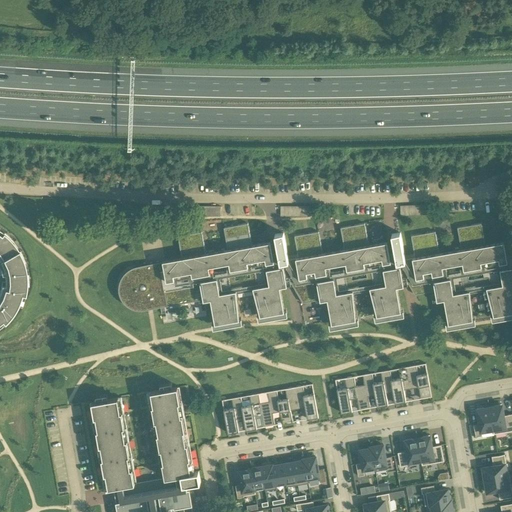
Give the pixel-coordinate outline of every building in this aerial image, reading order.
[(401,214),(428,213),(428,203),(400,204),(401,214)] [(220,216),(220,204),(201,205),(201,216),(220,216)] [(280,204),(280,215),(312,215),(312,204),(280,204)] [(182,258),(139,266),(138,266),(136,267),(134,268),(132,269),(130,270),(128,272),(127,273),(125,275),(124,277),(123,279),(123,281),(122,284),(122,286),(122,288),(122,290),(123,293),(124,295),(124,297),(126,299),(127,301),(128,302),(130,304),(132,305),(134,306),(136,307),(138,308),(140,308),(143,308),(145,308),(147,308),(152,307),(152,309),(204,300),(205,300),(205,296),(211,295),(215,321),(238,317),(236,294),(255,290),(260,313),(283,309),(279,286),(292,284),(303,303),(321,299),(322,299),(322,296),(328,295),(332,321),(355,317),(353,294),(371,290),(377,313),(400,309),(396,286),(409,284),(415,294),(436,290),(437,297),(444,295),(449,321),(472,317),(469,293),(488,290),(494,313),(511,309),(511,280),(510,267),(506,268),(505,262),(508,261),(504,242),(485,245),(481,223),(457,227),(462,252),(440,256),(435,231),(411,236),(415,258),(405,260),(400,233),(392,234),(395,255),(390,256),(387,242),(369,246),(365,223),(341,227),(345,252),(323,256),(319,231),(295,236),(298,256),(288,258),(283,231),(275,232),(279,255),(273,256),(271,242),(252,246),(248,223),(224,228),(228,252),(206,256),(202,231),(178,236),(182,258)] [(0,325),(3,323),(9,317),(14,310),(18,302),(21,293),(24,294),(26,284),(26,273),(24,262),(21,253),(16,246),(10,239),(2,232),(0,230),(0,325)] [(416,365),(407,366),(411,388),(419,387),(421,398),(432,396),(427,373),(418,374),(416,365)] [(392,379),(391,379),(393,391),(395,403),(406,401),(404,389),(411,388),(407,366),(399,368),(400,377),(392,379)] [(374,382),(373,382),(375,395),(377,406),(388,404),(386,392),(393,391),(391,379),(392,379),(390,370),(381,371),(382,381),(374,382)] [(356,385),(355,386),(358,398),(357,398),(359,409),(370,407),(368,396),(375,395),(373,382),(374,382),(372,373),(363,374),(364,384),(356,385)] [(347,387),(337,389),(341,413),(352,411),(350,399),(357,398),(358,398),(355,386),(356,385),(354,376),(345,378),(347,387)] [(303,385),(294,387),(298,408),(305,407),(307,419),(318,417),(314,393),(305,395),(303,385)] [(175,508),(193,505),(190,489),(189,484),(201,482),(199,471),(195,472),(179,387),(148,392),(148,393),(163,477),(136,482),(121,398),(121,397),(90,403),(105,489),(106,489),(113,487),(117,511),(172,511),(171,507),(174,506),(175,508)] [(278,399),(280,411),(280,412),(282,423),(293,421),(291,410),(298,408),(294,387),(285,388),(287,398),(278,399)] [(260,403),(262,415),(264,427),(275,425),(273,413),(280,412),(280,411),(278,399),(277,390),(267,392),(269,401),(260,403)] [(242,406),(244,418),(246,430),(257,428),(255,416),(262,415),(260,403),(259,393),(249,395),(251,404),(242,406)] [(233,407),(224,409),(228,433),(239,431),(237,419),(244,418),(242,406),(241,396),(232,398),(233,407)] [(495,406),(489,407),(493,429),(494,434),(511,430),(511,413),(504,415),(501,403),(494,405),(495,406)] [(480,423),(474,424),(476,437),(482,435),(481,431),(493,429),(489,407),(484,408),(484,407),(477,408),(480,423)] [(423,437),(417,438),(422,462),(422,465),(444,461),(441,445),(432,446),(430,434),(423,436),(423,437)] [(407,451),(398,452),(400,466),(422,462),(417,438),(412,439),(412,438),(405,439),(407,451)] [(383,444),(371,446),(371,447),(376,471),(377,470),(387,469),(387,470),(394,468),(391,456),(385,457),(383,444)] [(362,463),(356,464),(359,479),(365,478),(365,474),(367,474),(376,472),(376,471),(371,447),(360,449),(362,463)] [(493,465),(482,467),(483,474),(484,474),(485,480),(510,475),(507,463),(506,463),(505,454),(492,456),(493,465)] [(315,456),(303,458),(303,460),(304,459),(308,481),(319,479),(320,482),(326,481),(324,468),(318,469),(315,456)] [(303,460),(293,461),(297,485),(309,483),(308,481),(304,459),(303,460)] [(293,461),(283,463),(286,482),(285,482),(286,487),(297,485),(293,461)] [(272,465),(275,484),(276,484),(285,482),(286,482),(283,463),(272,465)] [(272,464),(261,466),(265,486),(264,486),(265,491),(277,489),(276,484),(275,484),(272,465),(272,464)] [(261,466),(250,468),(250,469),(251,469),(254,488),(255,488),(264,486),(265,486),(261,466)] [(241,484),(235,485),(238,498),(244,496),(256,494),(255,488),(254,488),(251,469),(250,469),(239,471),(241,484)] [(486,485),(485,485),(486,492),(498,490),(499,499),(511,497),(511,488),(510,475),(485,480),(486,485)] [(374,485),(360,488),(362,495),(375,492),(374,485)] [(434,485),(421,487),(422,494),(423,494),(424,496),(425,505),(427,505),(426,505),(450,500),(448,489),(435,491),(434,485)] [(369,502),(364,503),(365,511),(383,511),(390,511),(391,511),(389,500),(390,500),(389,493),(376,495),(378,501),(369,502)] [(450,500),(426,505),(427,505),(427,506),(427,511),(453,511),(451,500),(450,500)] [(311,501),(296,504),(297,510),(303,509),(303,511),(328,511),(327,504),(314,507),(313,501),(311,501)] [(501,511),(511,511),(511,503),(501,505),(501,511)]
